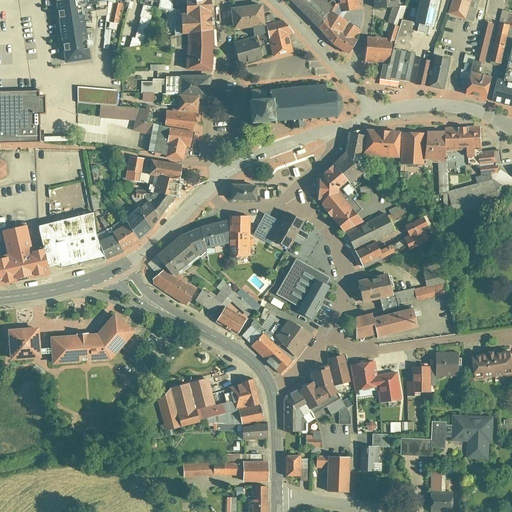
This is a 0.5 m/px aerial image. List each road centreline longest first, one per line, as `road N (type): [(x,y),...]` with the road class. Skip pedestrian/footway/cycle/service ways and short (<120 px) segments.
road 1 (tertiary): [(271,391),(247,355),(140,294),(119,269)]
road 2 (residential): [(327,334),(369,351),(511,332)]
road 3 (residential): [(223,0),(210,137),(222,178)]
road 4 (residential): [(327,334),(343,300),(344,269),(296,191)]
road 5 (residential): [(376,107),(454,109),(511,128)]
road 6 (tertiary): [(0,297),(119,269)]
road 7 (residential): [(222,178),(333,130)]
